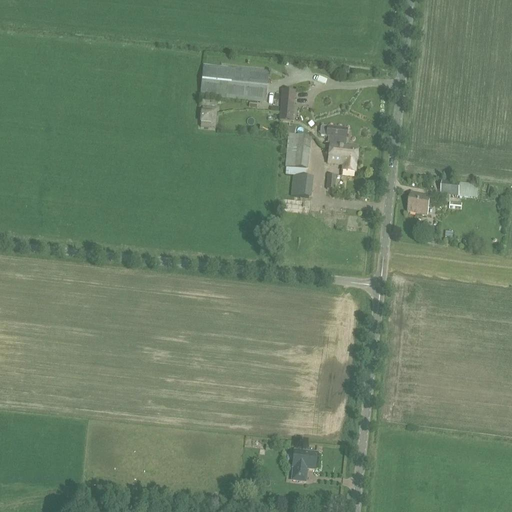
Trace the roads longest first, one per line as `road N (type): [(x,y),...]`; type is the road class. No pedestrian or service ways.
road 1 (unclassified): [(380,285),(0,244)]
road 2 (unclassified): [(380,285),(410,0)]
road 3 (unclassified): [(356,511),(380,285)]
